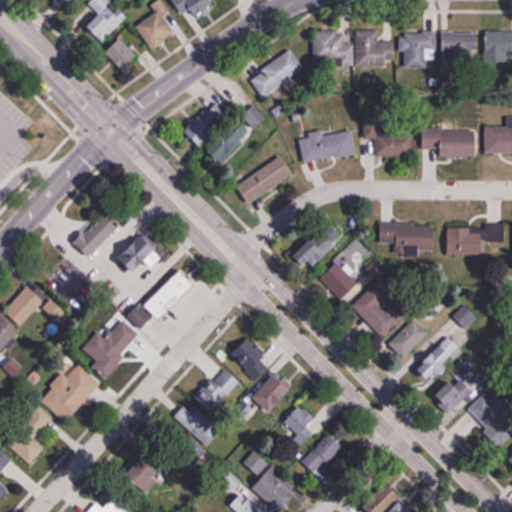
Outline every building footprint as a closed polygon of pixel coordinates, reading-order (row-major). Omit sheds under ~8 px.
[(88,27),(103,42),(128,17),(119,8),(115,11),(103,0),(92,0),(89,4),(100,15),(88,27)] [(196,16),(216,5),(212,0),(173,0),(182,16),(193,10),(196,16)] [(138,27),(154,51),(177,35),(161,11),(138,27)] [(395,43),(378,43),(378,31),(357,31),(357,65),(395,66),(395,43)] [(486,60),(511,59),(511,31),(486,31),(486,60)] [(332,68),(354,68),(354,44),(345,44),(345,32),(313,32),(313,62),(332,62),(332,68)] [(436,33),(402,32),(401,69),(427,69),(427,60),(436,60),(436,33)] [(477,59),(477,33),(442,33),(442,59),(477,59)] [(107,52),(123,71),(138,59),(121,40),(107,52)] [(304,69),(291,50),(250,79),(263,97),(304,69)] [(185,131),(200,146),(225,121),(210,106),(185,131)] [(207,148),(219,162),(266,119),(254,106),(207,148)] [(511,155),(511,127),(486,128),(486,156),(511,155)] [(441,149),(441,157),(477,157),(477,129),(422,129),(422,149),(441,149)] [(324,132),(301,135),(304,162),(356,155),(353,130),(324,135),(324,132)] [(414,130),(376,130),(376,157),(414,157),(414,130)] [(295,175),(282,156),(237,185),(249,204),(295,175)] [(74,243),(90,257),(119,228),(104,213),(74,243)] [(436,224),(381,224),(381,244),(395,244),(395,254),(435,255),(436,224)] [(504,254),(504,226),(448,226),(448,254),(504,254)] [(162,257),(156,251),(160,247),(145,233),(120,258),(134,272),(146,260),(152,267),(162,257)] [(295,254),(306,269),(332,250),(321,235),(295,254)] [(157,259),(180,281),(135,315),(117,296),(157,259)] [(321,278),(342,300),(360,283),(339,261),(321,278)] [(146,305),(161,320),(195,285),(181,270),(146,305)] [(6,311),(25,327),(46,301),(28,285),(6,311)] [(408,311),(386,289),(361,314),(384,337),(408,311)] [(448,320),(460,333),(477,317),(466,304),(448,320)] [(141,328),(151,319),(140,306),(130,316),(141,328)] [(0,354),(20,332),(2,315),(0,316),(0,354)] [(390,343),(404,358),(430,333),(415,319),(390,343)] [(141,335),(123,320),(107,340),(97,332),(83,349),(98,361),(93,367),(105,378),(141,335)] [(417,368),(432,383),(463,351),(448,336),(417,368)] [(273,362),(247,338),(231,356),(257,379),(273,362)] [(63,372),(40,398),(65,422),(101,385),(79,365),(68,377),(63,372)] [(239,381),(221,366),(196,397),(214,412),(239,381)] [(254,397),(270,412),(293,388),(277,373),(254,397)] [(484,380),(480,377),(473,386),(457,374),(436,401),(457,416),(484,380)] [(511,417),(511,414),(496,393),(471,412),(488,435),(511,417)] [(40,433),(53,419),(37,405),(24,419),(40,433)] [(304,442),(314,431),(308,426),(316,417),(301,405),(284,425),(304,442)] [(222,426),(196,409),(192,415),(185,410),(177,423),(209,445),(222,426)] [(5,443),(33,465),(46,448),(18,426),(5,443)] [(302,461),(315,474),(344,445),(331,432),(302,461)] [(0,495),(24,472),(0,447),(0,495)] [(144,454),(127,475),(142,488),(159,467),(144,454)] [(283,474),(273,465),(253,488),(280,511),(295,495),(278,480),(283,474)] [(417,511),(389,483),(363,508),(366,510),(363,511),(417,511)] [(88,511),(133,511),(115,495),(103,508),(97,503),(88,511)]
